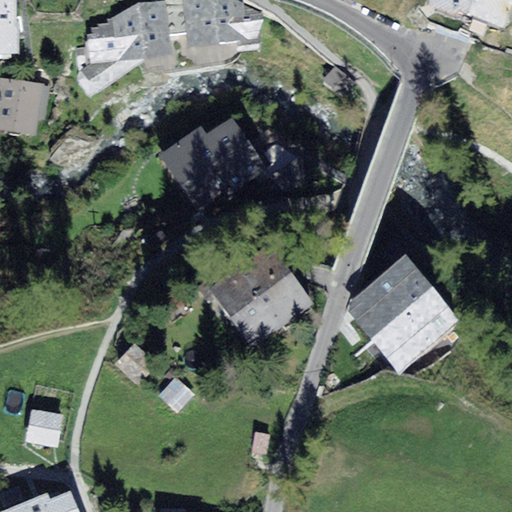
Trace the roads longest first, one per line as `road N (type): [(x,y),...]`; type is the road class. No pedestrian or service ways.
road 1 (unclassified): [(266,511),(341,281)]
road 2 (unclassified): [(412,83),(341,281)]
road 3 (residential): [(115,313),(75,438),(77,481)]
